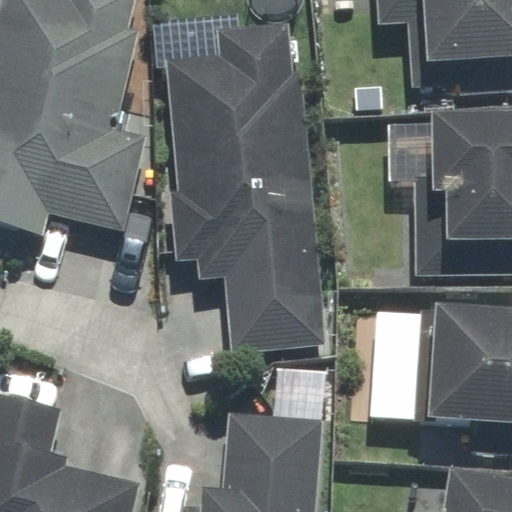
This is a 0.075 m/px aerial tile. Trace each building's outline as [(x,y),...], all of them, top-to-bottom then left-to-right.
[(0,0),(0,239),(39,249),(45,227),(118,244),(141,150),(111,142),(135,43),(123,40),(132,1),(128,0),(58,0),(58,2),(48,0),(0,0)] [(511,0),(368,0),(371,39),(399,37),(404,103),(451,99),(452,111),(511,106),(511,0)] [(223,365),(320,357),(293,34),(208,42),(211,68),(159,72),(170,201),(162,202),(168,274),(189,273),(190,293),(217,291),(223,365)] [(511,133),(381,134),(382,196),(402,195),(402,289),(511,287),(511,133)] [(511,327),(371,319),(364,432),(411,435),(411,442),(460,445),(459,466),(511,469),(511,327)] [(58,421),(0,407),(0,511),(131,511),(136,494),(46,473),(58,421)] [(311,511),(318,434),(222,426),(216,504),(193,502),(192,511),(311,511)] [(511,511),(511,501),(434,489),(430,511),(511,511)]
